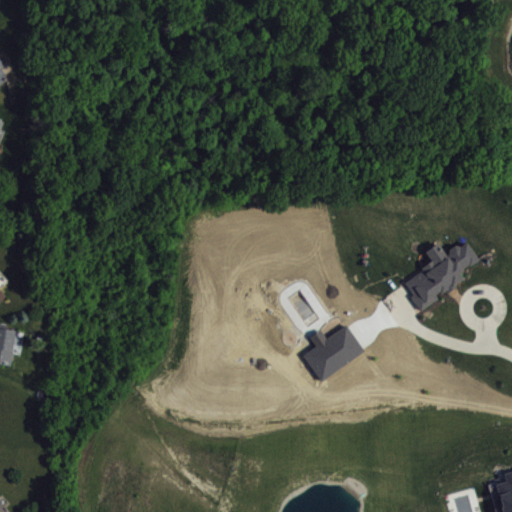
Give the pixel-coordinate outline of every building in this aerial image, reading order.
[(0,86),(11,82),(0,58),(0,86)] [(0,143),(1,144),(8,123),(0,119),(0,143)] [(448,253),(449,248),(455,244),(459,245),(460,245),(466,241),(478,258),(470,264),(469,262),(462,266),(463,268),(458,271),(462,277),(453,283),(454,285),(448,289),(446,287),(440,291),(439,288),(433,292),(436,296),(420,307),(411,295),(413,293),(405,281),(422,269),(421,267),(431,259),(425,250),(437,241),(446,255),(449,253),(448,253)] [(0,305),(9,297),(0,285),(0,305)] [(5,327),(6,323),(0,321),(0,361),(9,363),(14,328),(5,327)] [(511,511),(511,472),(507,474),(509,482),(499,485),(504,507),(497,509),(497,511),(511,511)] [(0,511),(0,499),(11,511),(0,511)]
